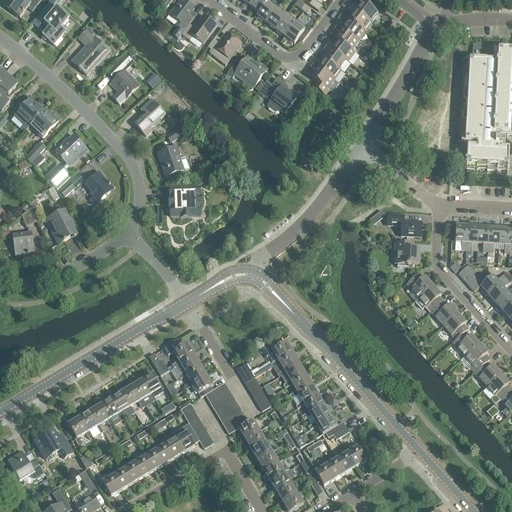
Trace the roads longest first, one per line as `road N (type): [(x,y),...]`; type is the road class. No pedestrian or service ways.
road 1 (residential): [(0,37),(132,165),(142,205),(127,236)]
road 2 (tertiary): [(417,454),(275,290),(250,276)]
road 3 (tertiary): [(0,414),(185,301)]
road 4 (residential): [(342,0),(293,59),(206,0)]
road 5 (residential): [(511,352),(436,267),(439,206)]
road 6 (residential): [(250,276),(365,152)]
road 7 (residential): [(365,152),(435,26)]
road 8 (residential): [(0,280),(29,283),(61,272),(127,236)]
road 9 (residential): [(255,412),(185,301)]
road 10 (residential): [(122,511),(226,450)]
